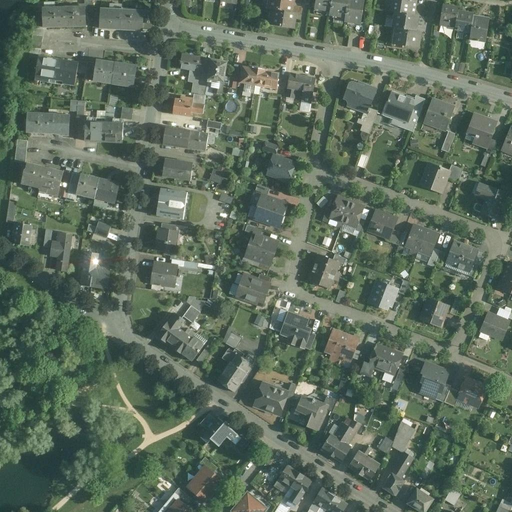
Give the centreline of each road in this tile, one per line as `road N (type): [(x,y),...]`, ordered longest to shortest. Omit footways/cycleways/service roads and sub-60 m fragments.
road 1 (residential): [(316,170),(486,232),(500,253),(459,355),(305,300),(291,278),(295,260)]
road 2 (residential): [(118,331),(283,440)]
road 3 (residential): [(168,24),(341,55)]
road 4 (residential): [(341,55),(511,96)]
road 5 (residential): [(145,171),(118,331)]
road 6 (residential): [(0,259),(118,331)]
road 7 (residential): [(283,440),(389,511)]
